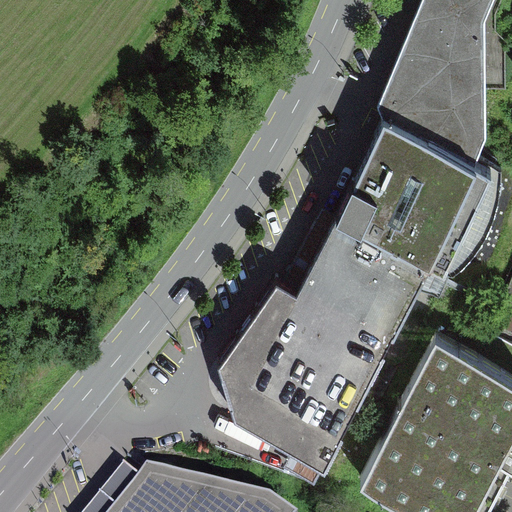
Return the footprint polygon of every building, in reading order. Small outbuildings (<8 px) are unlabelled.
[(428,0),(381,110),(390,123),(400,124),(487,164),(498,138),(495,27),(505,0),(428,0)] [(487,164),(400,124),(355,223),(447,265),(453,268),(499,169),(487,164)] [(355,223),(346,219),(304,297),(282,285),(223,368),(245,419),(345,463),(447,265),(355,223)] [(511,260),(493,303),(511,310),(511,260)] [(491,511),(511,471),(511,375),(442,342),(370,487),(421,511),(491,511)] [(279,511),(152,478),(125,511),(279,511)]
